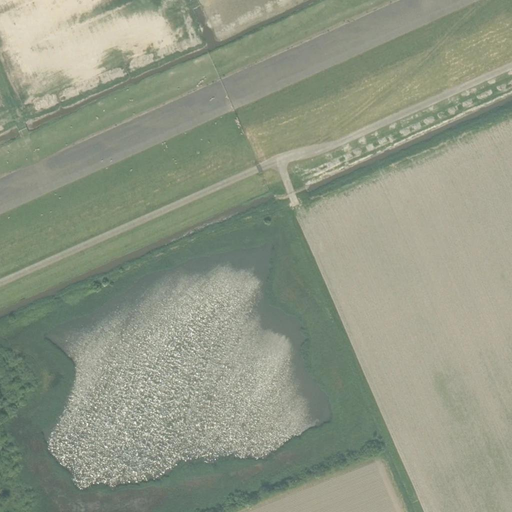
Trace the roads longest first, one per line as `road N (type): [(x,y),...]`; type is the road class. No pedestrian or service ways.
road 1 (track): [(0,209),(469,0)]
road 2 (track): [(293,156),(486,0)]
